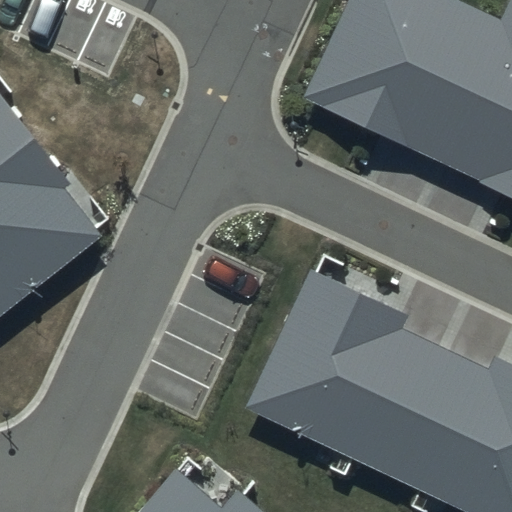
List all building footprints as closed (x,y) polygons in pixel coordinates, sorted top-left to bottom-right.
[(511,235),(511,29),(458,3),(444,33),(377,0),(342,0),(282,124),(511,235)] [(142,149),(159,116),(142,107),(146,101),(117,86),(96,125),(142,149)] [(0,300),(76,243),(0,142),(0,300)] [(511,511),(511,384),(304,288),(238,428),(420,511),(511,511)] [(126,511),(226,511),(167,463),(126,511)]
